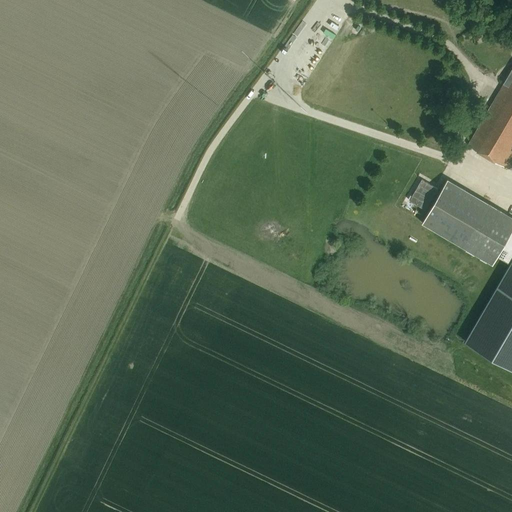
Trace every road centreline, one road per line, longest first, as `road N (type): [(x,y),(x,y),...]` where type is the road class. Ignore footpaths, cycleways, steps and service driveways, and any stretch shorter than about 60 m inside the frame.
road 1 (track): [(511,182),(254,91),(174,222)]
road 2 (unclassified): [(458,163),(472,72),(448,44),(344,0)]
